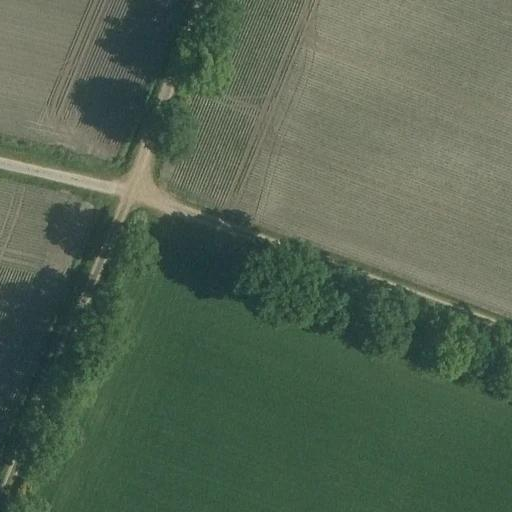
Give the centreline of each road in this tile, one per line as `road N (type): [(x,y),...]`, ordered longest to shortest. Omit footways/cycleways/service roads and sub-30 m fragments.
road 1 (track): [(207,0),(4,511)]
road 2 (track): [(511,333),(133,197)]
road 3 (unclassified): [(133,197),(0,166)]
